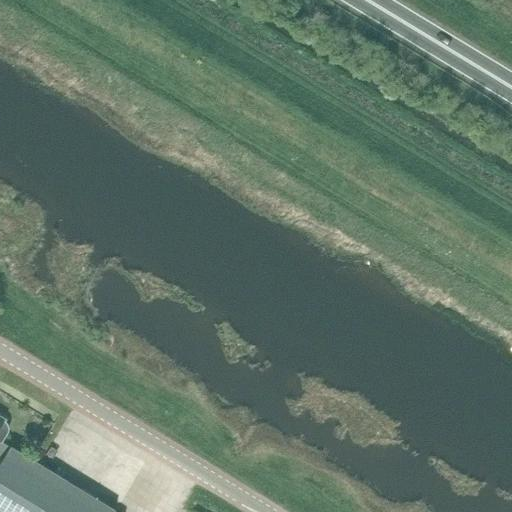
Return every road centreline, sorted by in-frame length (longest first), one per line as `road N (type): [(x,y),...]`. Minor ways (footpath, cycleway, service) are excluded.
road 1 (unclassified): [(264,511),(0,351)]
road 2 (primary): [(511,89),(364,0)]
